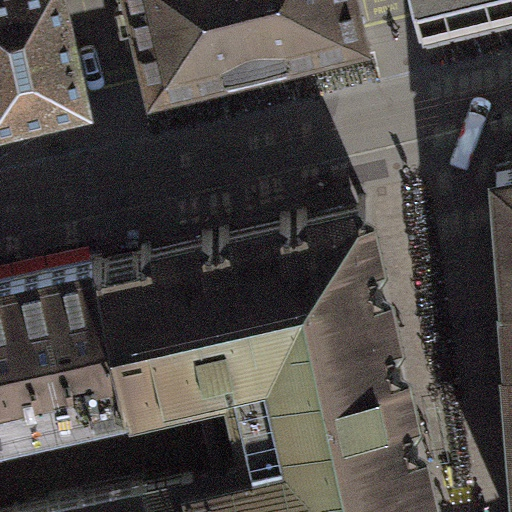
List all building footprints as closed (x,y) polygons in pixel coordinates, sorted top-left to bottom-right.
[(0,0),(0,116),(89,95),(67,0),(0,0)] [(137,0),(157,79),(189,71),(364,28),(356,0),(137,0)] [(418,0),(421,13),(479,0),(418,0)] [(511,289),(511,160),(497,164),(508,290),(511,289)] [(115,245),(99,249),(132,389),(147,385),(172,380),(191,462),(165,467),(148,470),(157,511),(435,511),(365,185),(286,204),(115,245)] [(99,249),(0,272),(0,405),(3,418),(132,389),(99,249)] [(157,511),(148,470),(0,505),(0,511),(157,511)]
